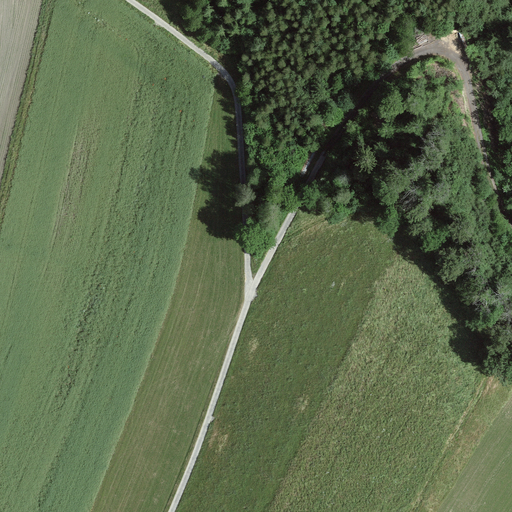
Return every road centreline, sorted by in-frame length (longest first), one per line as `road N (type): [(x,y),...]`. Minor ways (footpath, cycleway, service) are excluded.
road 1 (track): [(170,511),(248,296),(330,142),(387,74),(428,48),(462,63),(489,182),(511,230)]
road 2 (track): [(131,0),(231,80),(248,296)]
